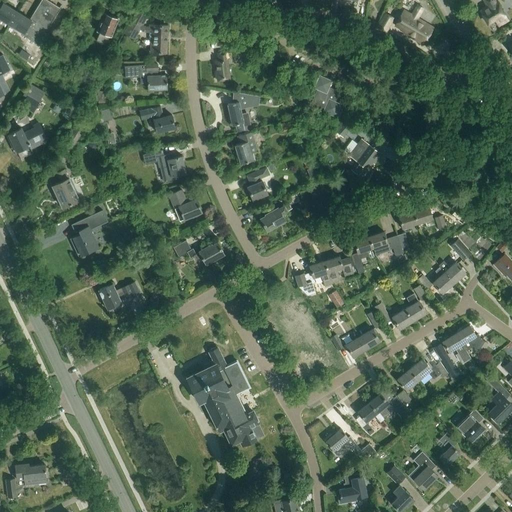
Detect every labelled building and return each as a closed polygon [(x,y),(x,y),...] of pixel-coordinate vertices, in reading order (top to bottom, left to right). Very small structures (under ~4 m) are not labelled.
[(23,35),(28,38),(24,44),(32,49),(36,43),(38,44),(60,9),(46,0),(43,0),(31,20),(32,21),(24,34),(23,35)] [(483,0),(488,8),(481,12),(487,25),(495,20),(499,27),(508,22),(504,15),(497,3),(496,4),(494,0),(483,0)] [(0,18),(10,25),(18,12),(3,3),(0,8),(0,18)] [(423,45),(433,28),(417,18),(423,8),(418,5),(412,15),(404,10),(395,25),(409,34),(408,35),(423,45)] [(150,43),(151,43),(151,52),(166,53),(167,26),(155,25),(149,25),(149,27),(145,26),(143,25),(148,17),(137,10),(124,32),(135,39),(140,30),(144,32),(151,33),(150,43)] [(10,25),(24,34),(32,21),(31,20),(18,12),(10,25)] [(387,31),(395,18),(384,12),(377,25),(387,31)] [(111,37),(118,19),(104,14),(97,32),(100,33),(97,41),(106,44),(109,37),(111,37)] [(101,64),(106,55),(97,50),(92,59),(101,64)] [(227,57),(231,57),(230,51),(217,52),(218,58),(215,59),(216,71),(215,71),(216,78),(217,78),(218,81),(230,80),(227,57)] [(0,95),(4,94),(0,85),(0,74),(0,75),(10,70),(3,55),(0,56),(0,95)] [(141,83),(148,83),(148,90),(167,89),(167,87),(167,81),(166,81),(166,75),(158,75),(157,70),(158,70),(158,64),(146,64),(125,66),(125,77),(141,76),(141,83)] [(336,117),(341,104),(335,101),(339,91),(329,87),(332,80),(319,74),(313,88),(317,89),(311,102),(324,108),(322,111),(336,117)] [(21,106),(32,113),(45,91),(30,82),(22,96),(25,98),(21,106)] [(236,102),(228,104),(231,117),(229,117),(230,125),(243,122),(245,131),(254,129),(253,124),(251,125),(248,112),(241,114),(240,108),(257,104),(258,96),(234,92),(236,102)] [(296,116),(301,119),(309,107),(304,104),(296,116)] [(142,120),(153,117),(156,132),(175,128),(172,115),(163,117),(160,106),(139,111),(142,120)] [(109,108),(101,111),(103,121),(112,119),(109,108)] [(343,120),(335,129),(343,137),(352,128),(355,124),(346,116),(343,120)] [(33,126),(32,127),(33,130),(32,131),(24,134),(21,128),(8,134),(8,135),(6,136),(10,143),(12,142),(17,152),(16,152),(29,146),(31,150),(32,149),(48,142),(39,122),(32,125),(33,126)] [(65,144),(72,148),(81,132),(74,128),(65,144)] [(260,158),(255,139),(261,138),(260,132),(252,134),(252,133),(239,137),(241,143),(235,145),(238,156),(236,156),(238,164),(260,158)] [(325,139),(319,145),(323,150),(329,144),(325,139)] [(361,139),(349,156),(357,162),(351,170),(363,179),(370,169),(369,169),(373,164),(374,164),(382,154),(361,139)] [(163,149),(149,152),(151,158),(164,155),(163,149)] [(164,159),(157,161),(159,167),(160,167),(164,181),(173,179),(172,176),(175,176),(186,173),(182,155),(171,158),(164,159)] [(317,165),(307,170),(311,179),(321,174),(317,165)] [(262,181),(261,178),(269,174),(266,167),(247,176),(251,185),(247,187),(253,200),(267,194),(262,181)] [(62,207),(78,200),(69,178),(68,178),(64,170),(56,173),(60,182),(52,186),(62,207)] [(169,194),(175,208),(180,221),(184,219),(202,212),(196,199),(187,203),(181,189),(169,194)] [(286,204),(284,206),(279,209),(278,208),(265,215),(266,216),(260,219),(267,230),(285,220),(282,214),(292,209),(290,204),(299,201),(297,194),(285,199),(286,204)] [(413,211),(417,223),(424,221),(424,222),(433,220),(428,206),(413,211)] [(458,207),(452,214),(457,218),(464,223),(469,216),(458,207)] [(102,210),(71,225),(75,232),(79,230),(80,233),(72,237),(78,248),(80,247),(84,255),(99,247),(91,229),(107,221),(102,210)] [(411,225),(417,223),(413,211),(398,216),(403,229),(411,226),(411,225)] [(442,215),(434,217),(438,230),(446,227),(442,215)] [(485,229),(488,224),(479,218),(476,222),(485,229)] [(499,236),(487,229),(484,235),(496,242),(499,236)] [(384,232),(369,236),(373,248),(372,248),(374,254),(390,249),(389,249),(393,247),(395,255),(402,253),(401,248),(397,236),(386,239),(384,232)] [(405,233),(397,236),(401,248),(408,246),(405,237),(406,237),(405,233)] [(375,256),(374,254),(372,248),(373,248),(369,236),(354,241),(358,253),(351,255),(354,265),(359,273),(365,271),(360,258),(368,256),(369,258),(375,256)] [(510,242),(505,237),(496,247),(502,252),(510,242)] [(450,245),(463,260),(471,252),(458,238),(450,245)] [(190,257),(194,256),(196,260),(202,257),(206,264),(224,254),(217,242),(212,246),(211,245),(198,252),(199,253),(196,254),(193,248),(191,249),(186,240),(174,247),(179,256),(187,252),(190,257)] [(511,281),(511,260),(505,254),(493,265),(502,273),(503,272),(511,281)] [(339,256),(324,261),(328,273),(328,275),(329,275),(331,283),(340,280),(337,272),(337,270),(342,268),(345,276),(353,273),(348,258),(340,260),(339,256)] [(315,283),(314,279),(322,277),(325,287),(332,285),(331,283),(329,275),(328,275),(328,273),(324,261),(309,266),(311,272),(304,274),(304,273),(295,276),(298,287),(307,296),(315,293),(312,284),(315,283)] [(438,265),(440,267),(454,283),(465,273),(456,262),(449,267),(443,261),(438,265)] [(440,267),(435,271),(440,276),(433,282),(443,293),(454,283),(440,267)] [(417,279),(427,289),(432,284),(423,274),(417,279)] [(129,305),(136,301),(143,298),(135,282),(121,288),(123,291),(117,293),(112,283),(98,290),(107,309),(121,302),(121,301),(126,298),(129,305)] [(413,288),(421,300),(427,296),(420,284),(413,288)] [(335,290),(328,295),(337,308),(344,303),(335,290)] [(405,308),(413,321),(426,313),(418,301),(414,293),(406,298),(411,305),(405,308)] [(381,302),(374,306),(384,323),(391,319),(381,302)] [(399,329),(413,321),(405,308),(392,316),(399,329)] [(373,310),(367,314),(375,328),(381,324),(373,310)] [(469,325),(456,333),(466,350),(473,346),(475,349),(474,349),(480,354),(487,343),(481,339),(481,340),(478,334),(475,335),(469,325)] [(359,337),(366,349),(380,341),(373,329),(359,337)] [(449,353),(457,348),(462,357),(468,353),(466,350),(456,333),(448,337),(447,336),(444,338),(444,340),(442,341),(449,353)] [(336,334),(330,337),(338,350),(344,347),(336,334)] [(353,357),(366,349),(359,337),(346,345),(353,357)] [(205,368),(187,377),(199,402),(204,400),(220,433),(224,430),(232,445),(240,441),(243,446),(256,440),(250,427),(259,423),(253,411),(247,414),(237,393),(250,387),(237,360),(226,366),(217,348),(216,347),(209,350),(210,351),(209,352),(213,360),(203,365),(205,368)] [(459,374),(446,351),(439,356),(452,378),(459,374)] [(511,377),(511,358),(511,359),(503,368),(511,377)] [(418,380),(428,372),(433,379),(439,375),(442,378),(447,374),(439,362),(434,366),(431,368),(427,362),(425,363),(421,359),(409,369),(418,380)] [(406,390),(418,380),(409,369),(397,379),(406,390)] [(493,376),(487,382),(497,392),(499,391),(503,387),(493,376)] [(411,399),(403,390),(397,395),(405,405),(411,399)] [(456,390),(453,393),(460,401),(463,397),(456,390)] [(497,404),(488,412),(493,417),(491,419),(496,423),(498,422),(507,413),(511,408),(511,404),(505,398),(499,391),(497,392),(491,398),(497,404)] [(380,393),(369,403),(377,413),(378,412),(384,418),(391,413),(395,410),(402,418),(409,412),(396,396),(393,398),(388,403),(380,393)] [(374,415),(377,418),(377,420),(379,422),(380,421),(380,422),(384,419),(384,418),(378,412),(377,413),(369,403),(358,412),(366,422),(374,415)] [(462,433),(463,432),(471,441),(473,440),(475,441),(481,435),(479,433),(484,428),(479,423),(483,418),(474,409),(465,418),(465,417),(456,426),(462,433)] [(363,427),(369,435),(374,431),(367,423),(363,427)] [(331,434),(324,439),(334,451),(333,452),(332,450),(336,456),(349,445),(350,447),(353,444),(355,442),(350,436),(348,437),(341,429),(332,435),(331,434)] [(457,443),(452,437),(447,432),(439,440),(447,449),(439,457),(447,465),(459,453),(453,447),(457,443)] [(369,443),(361,450),(369,459),(377,452),(369,443)] [(414,470),(408,476),(415,483),(417,481),(424,488),(436,476),(431,470),(435,465),(422,452),(414,460),(419,465),(414,470)] [(17,480),(24,479),(25,486),(47,484),(45,465),(29,466),(29,464),(15,465),(17,480)] [(386,473),(398,484),(406,476),(394,465),(386,473)] [(340,494),(337,494),(338,497),(337,497),(339,504),(347,503),(347,502),(357,500),(356,497),(367,495),(362,472),(347,475),(348,483),(344,484),(345,488),(339,489),(340,494)] [(15,478),(8,479),(10,497),(17,496),(15,478)] [(400,511),(413,499),(401,487),(396,492),(400,495),(391,503),(400,511)] [(298,511),(295,498),(282,501),(281,499),(273,502),(275,511),(298,511)]
